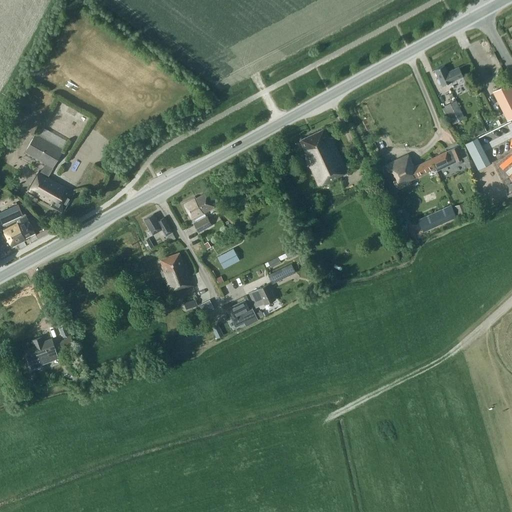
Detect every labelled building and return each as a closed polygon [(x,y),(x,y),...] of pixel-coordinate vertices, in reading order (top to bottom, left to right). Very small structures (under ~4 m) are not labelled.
[(448,72),(444,65),(435,69),(439,78),(437,79),(436,81),(438,83),(439,84),(441,84),(442,86),(463,76),(459,67),(448,72)] [(507,120),(511,117),(511,88),(509,83),(493,91),(507,120)] [(464,118),(455,100),(445,105),(445,107),(442,108),(445,114),(448,112),(453,124),(464,118)] [(51,132),(41,126),(36,134),(45,139),(46,140),(51,132)] [(478,135),(486,131),(484,126),(476,129),(478,135)] [(348,172),(331,136),(328,137),(324,128),(300,140),(306,153),(303,154),(318,186),(348,172)] [(511,129),(496,137),(503,153),(511,148),(511,129)] [(48,176),(63,150),(46,140),(45,139),(35,134),(25,152),(45,164),(41,172),(39,171),(27,192),(62,212),(74,192),(64,187),(65,186),(48,176)] [(481,163),(488,160),(477,138),(464,144),(478,170),(483,167),(481,163)] [(451,149),(430,159),(436,171),(462,158),(457,147),(451,150),(451,149)] [(436,171),(430,159),(414,167),(408,154),(386,165),(398,189),(411,183),(410,180),(434,169),(435,171),(436,171)] [(195,196),(182,203),(192,220),(194,219),(196,222),(206,217),(204,213),(215,207),(207,192),(196,198),(195,196)] [(23,214),(18,204),(0,212),(0,215),(4,224),(16,218),(18,222),(4,228),(13,246),(26,240),(25,238),(35,233),(25,213),(23,214)] [(465,204),(464,205),(456,207),(458,214),(468,211),(465,204)] [(450,205),(418,219),(423,231),(456,217),(450,205)] [(149,231),(151,235),(162,229),(166,236),(172,232),(164,217),(158,221),(154,214),(144,219),(151,230),(149,231)] [(199,232),(212,225),(207,216),(206,217),(196,222),(194,223),(199,232)] [(153,246),(149,238),(144,241),(148,249),(153,246)] [(218,257),(223,268),(239,259),(234,249),(218,257)] [(288,258),(296,254),(293,249),(285,253),(287,257),(288,258)] [(161,272),(164,278),(165,277),(171,293),(193,285),(185,263),(183,264),(179,252),(160,259),(163,266),(162,267),(163,271),(161,272)] [(270,268),(280,263),(279,261),(278,257),(268,262),(270,268)] [(294,271),(290,264),(269,275),(272,282),(294,271)] [(249,293),(256,307),(264,303),(265,304),(275,299),(268,284),(258,289),(249,293)] [(184,303),(186,309),(198,305),(196,299),(184,303)] [(212,299),(202,304),(206,313),(216,308),(212,299)] [(258,319),(252,308),(250,310),(245,300),(232,306),(227,309),(230,313),(236,325),(244,321),(246,325),(258,319)] [(220,330),(217,325),(212,328),(214,333),(220,330)] [(64,339),(59,341),(63,350),(74,345),(71,337),(70,337),(65,326),(60,328),(63,338),(64,337),(64,339)] [(32,340),(34,346),(23,350),(30,370),(41,366),(37,356),(48,352),(49,358),(57,355),(55,349),(55,348),(52,339),(44,342),(42,337),(32,340)]
